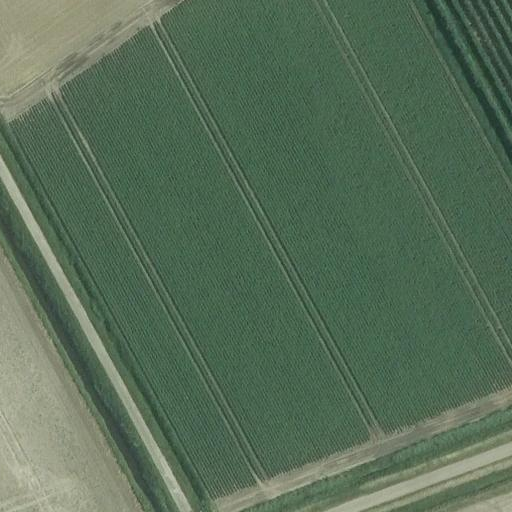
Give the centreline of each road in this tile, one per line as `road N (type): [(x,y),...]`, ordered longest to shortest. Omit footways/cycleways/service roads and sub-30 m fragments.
road 1 (unclassified): [(183,511),(0,171)]
road 2 (unclassified): [(338,511),(511,449)]
